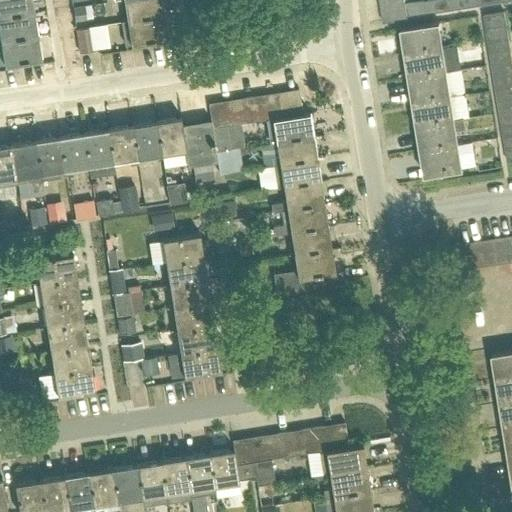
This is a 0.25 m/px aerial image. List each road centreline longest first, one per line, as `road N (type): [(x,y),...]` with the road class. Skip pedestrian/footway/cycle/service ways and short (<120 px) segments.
road 1 (residential): [(0,441),(405,375)]
road 2 (residential): [(0,102),(355,50)]
road 3 (unclassified): [(380,214),(355,50)]
road 4 (unclassified): [(405,375),(380,214)]
road 5 (unclassified): [(427,511),(405,375)]
road 6 (residential): [(380,214),(511,195)]
